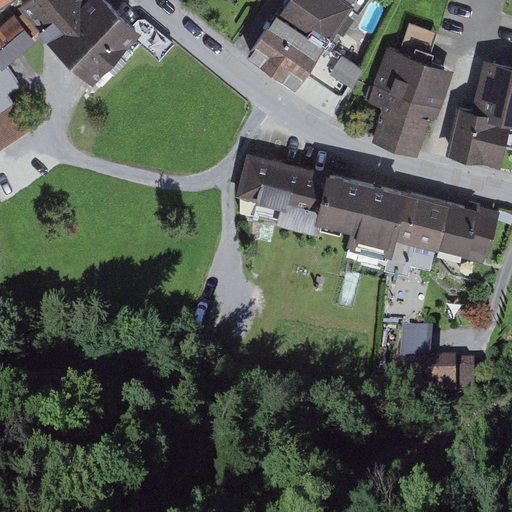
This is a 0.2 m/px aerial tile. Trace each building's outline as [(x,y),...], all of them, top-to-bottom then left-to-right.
[(25,0),(25,1),(55,30),(43,42),(81,79),(132,26),(105,0),(25,0)] [(286,0),(248,51),(297,83),(306,72),(341,97),(360,67),(334,46),(367,0),(286,0)] [(31,41),(7,20),(0,28),(0,64),(6,69),(31,41)] [(409,21),(404,43),(427,48),(432,26),(409,21)] [(478,114),(462,111),(454,148),(497,158),(506,118),(511,119),(511,65),(490,61),(478,114)] [(440,73),(392,62),(375,136),(423,147),(440,73)] [(0,144),(30,123),(17,104),(0,115),(0,144)] [(500,215),(260,156),(247,207),(348,232),(345,247),(422,266),(428,242),(490,257),(500,215)] [(418,388),(481,390),(482,356),(431,355),(432,323),(404,323),(403,356),(419,357),(418,388)]
